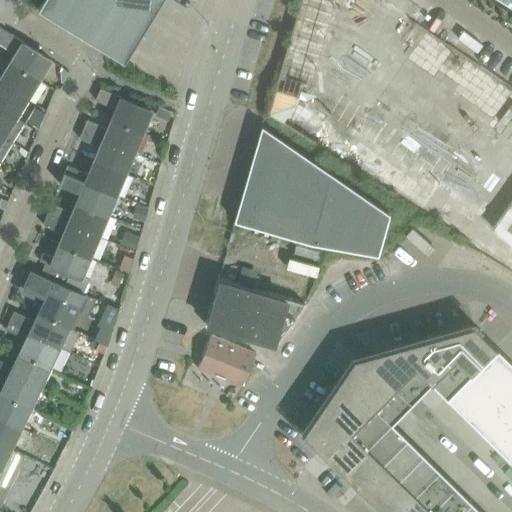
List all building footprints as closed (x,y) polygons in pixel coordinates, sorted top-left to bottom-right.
[(42,0),(37,8),(124,61),(161,0),(42,0)] [(511,0),(493,0),(511,13),(511,0)] [(0,26),(0,42),(15,51),(9,61),(38,78),(50,59),(22,42),(23,41),(3,29),(0,26)] [(0,68),(0,81),(26,98),(38,78),(9,61),(3,71),(0,68)] [(0,81),(0,108),(15,117),(26,98),(0,81)] [(121,96),(100,87),(95,100),(115,108),(110,118),(141,131),(150,110),(121,97),(121,96)] [(0,134),(10,140),(21,121),(15,117),(0,108),(0,134)] [(82,130),(133,152),(141,131),(110,118),(105,132),(85,123),(82,130)] [(99,146),(93,159),(124,173),(133,152),(82,130),(79,137),(99,146)] [(0,156),(10,140),(0,134),(0,156)] [(124,173),(93,159),(87,174),(67,165),(64,172),(115,193),(124,173)] [(76,201),(107,214),(115,193),(64,172),(61,179),(81,188),(76,201)] [(51,203),(47,213),(98,235),(107,214),(76,201),(71,211),(51,203)] [(137,205),(134,217),(144,219),(147,207),(137,205)] [(98,235),(47,213),(42,224),(62,232),(58,242),(89,256),(98,235)] [(40,273),(64,284),(69,272),(80,277),(89,256),(58,242),(52,257),(42,252),(39,260),(44,262),(40,273)] [(38,311),(68,325),(78,304),(59,295),(64,284),(40,273),(32,291),(44,297),(38,311)] [(205,324),(275,345),(304,303),(218,277),(205,324)] [(20,325),(19,327),(59,346),(68,325),(38,311),(31,325),(23,322),(21,323),(20,325)] [(430,381),(447,397),(496,347),(496,346),(473,324),(394,346),(353,357),(350,362),(342,373),(301,432),(382,511),(483,511),(391,421),(402,410),(430,381)] [(59,346),(19,327),(18,329),(17,331),(17,333),(17,335),(25,339),(19,352),(49,366),(59,346)] [(197,368),(241,386),(255,353),(211,334),(197,368)] [(511,362),(496,347),(447,397),(511,461),(511,362)] [(9,372),(39,386),(49,366),(19,352),(9,372)] [(0,390),(0,392),(29,407),(39,386),(9,372),(0,390)] [(0,417),(20,427),(29,407),(0,392),(0,417)] [(0,442),(10,447),(20,427),(0,417),(0,442)] [(0,468),(10,447),(0,442),(0,468)]
